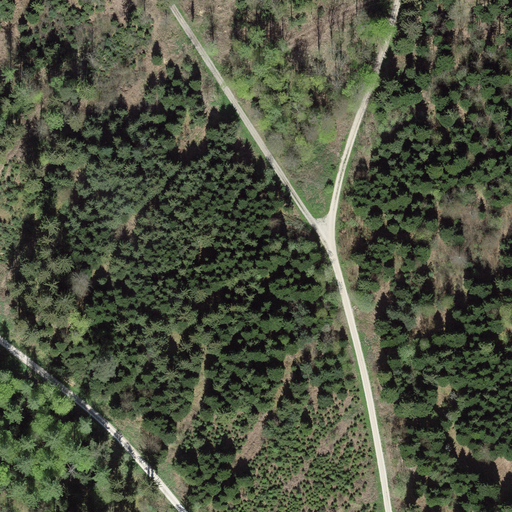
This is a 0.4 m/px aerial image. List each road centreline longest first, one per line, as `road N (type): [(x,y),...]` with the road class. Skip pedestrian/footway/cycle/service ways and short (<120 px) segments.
road 1 (track): [(388,511),(330,215),(396,0)]
road 2 (track): [(331,251),(167,0)]
road 3 (track): [(0,341),(112,429),(181,511)]
